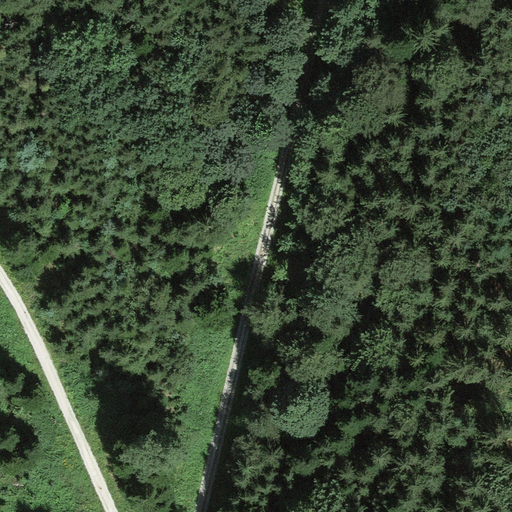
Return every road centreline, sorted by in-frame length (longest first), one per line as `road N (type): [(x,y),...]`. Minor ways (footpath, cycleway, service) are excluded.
road 1 (track): [(196,511),(323,0)]
road 2 (track): [(115,511),(0,268)]
